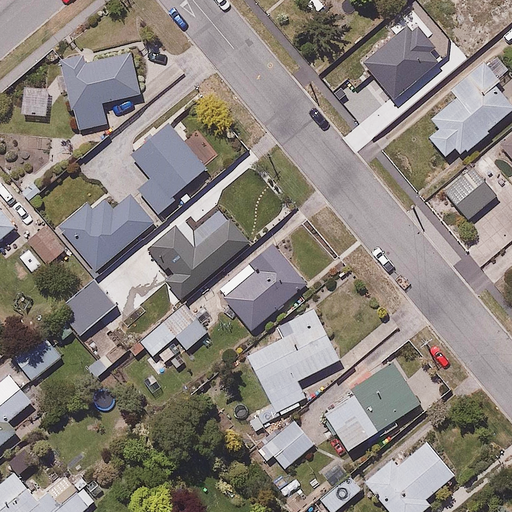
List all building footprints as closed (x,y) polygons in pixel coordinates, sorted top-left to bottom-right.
[(413,31),(406,23),(359,60),(390,100),(439,62),(434,55),(442,48),(423,23),(413,31)] [(92,45),(59,54),(81,130),(109,122),(104,103),(145,92),(132,49),(96,59),(92,45)] [(503,79),(484,57),(449,85),(456,93),(431,113),(439,123),(427,132),(444,154),(452,147),(459,156),(511,113),(511,103),(496,84),(503,79)] [(53,82),(27,81),(26,113),(52,114),(53,82)] [(208,167),(171,121),(135,150),(153,172),(139,184),(165,215),(184,200),(177,192),(208,167)] [(511,127),(497,139),(511,157),(511,127)] [(502,172),(484,152),(443,189),(471,221),(499,196),(488,184),(502,172)] [(98,270),(159,220),(136,192),(115,209),(106,198),(95,206),(91,201),(62,226),(98,270)] [(0,193),(0,241),(23,223),(0,193)] [(182,298),(255,237),(235,214),(197,246),(177,222),(152,244),(176,272),(167,279),(182,298)] [(49,221),(28,238),(50,264),(70,247),(49,221)] [(255,328),(309,281),(275,241),(220,287),(255,328)] [(122,303),(97,275),(62,307),(86,334),(122,303)] [(212,329),(189,302),(144,340),(156,355),(179,335),(189,348),(212,329)] [(343,358),(316,304),(277,323),(282,335),(251,351),(280,410),(309,396),(301,379),(343,358)] [(123,340),(109,323),(85,343),(98,358),(88,366),(97,378),(116,361),(109,353),(123,340)] [(46,330),(14,354),(35,381),(66,357),(46,330)] [(425,400),(399,361),(326,411),(353,450),(425,400)] [(42,398),(21,370),(0,385),(0,450),(20,435),(10,422),(42,398)] [(317,440),(295,418),(265,446),(286,469),(317,440)] [(390,454),(364,476),(395,511),(426,511),(436,504),(428,495),(456,471),(428,439),(399,464),(390,454)] [(0,511),(27,511),(44,499),(18,466),(0,480),(0,511)] [(336,511),(365,487),(351,471),(322,496),(336,511)] [(44,499),(27,511),(96,511),(69,478),(44,499)]
